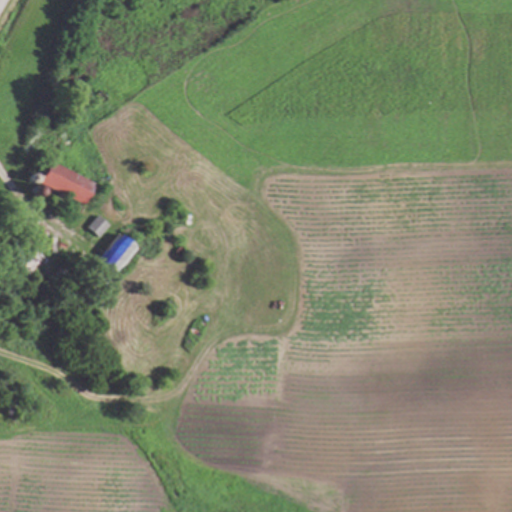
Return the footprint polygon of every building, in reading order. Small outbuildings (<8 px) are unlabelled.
[(82,88),(73,114),(64,111),(73,85),(82,88)] [(59,119),(58,125),(51,123),(52,117),(59,119)] [(70,174),(74,166),(88,173),(84,181),(88,183),(77,205),(34,183),(45,161),(70,174)] [(72,207),(69,217),(59,214),(61,204),(72,207)] [(105,226),(94,237),(83,227),(94,215),(105,226)] [(133,248),(110,277),(108,275),(104,280),(97,275),(101,270),(91,262),(115,233),(133,248)] [(45,259),(38,268),(33,265),(26,274),(11,263),(19,252),(23,254),(28,247),(45,259)] [(74,279),(67,289),(50,276),(57,266),(74,279)] [(95,295),(86,305),(72,293),(75,290),(70,286),(71,285),(77,289),(81,284),(95,295)] [(74,319),(71,324),(64,319),(68,314),(74,319)] [(58,352),(55,358),(50,354),(54,349),(58,352)] [(88,359),(81,361),(78,352),(86,350),(88,359)] [(109,376),(102,388),(89,381),(96,368),(109,376)]
